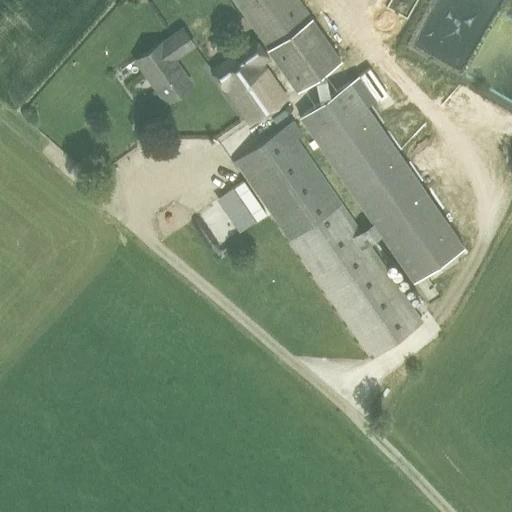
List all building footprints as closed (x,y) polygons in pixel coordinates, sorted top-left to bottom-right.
[(297,0),(232,0),(266,48),(310,18),(297,0)] [(340,60),(310,18),(266,48),(297,91),(340,60)] [(161,42),(136,60),(166,102),(191,84),(173,59),(194,44),(182,28),(162,43),(161,42)] [(255,39),(211,70),(224,89),(224,88),(250,124),(286,99),(261,63),(268,58),(255,39)] [(372,61),(361,68),(390,109),(400,101),(372,61)] [(373,223),(360,232),(368,244),(381,235),(413,281),(463,246),(349,82),(299,116),(373,223)] [(368,244),(360,232),(286,126),(234,161),(235,161),(233,163),(236,167),(238,166),(370,358),(422,323),(368,244)]
